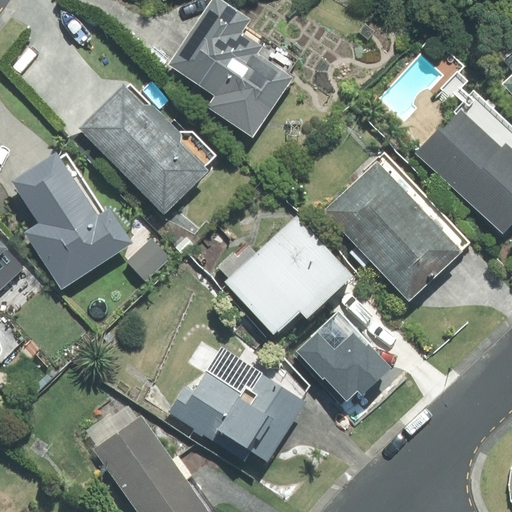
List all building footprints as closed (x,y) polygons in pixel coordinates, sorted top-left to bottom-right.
[(199,111),(245,140),(285,79),(252,57),(256,50),(234,35),(241,23),(206,0),(161,69),(207,99),(199,111)] [(511,68),(494,86),(511,104),(511,68)] [(176,140),(141,104),(135,110),(116,90),(73,132),(156,217),(199,175),(170,145),(176,140)] [(511,134),(467,93),(409,156),(495,236),(511,217),(511,134)] [(48,154),(4,184),(32,226),(17,236),(56,293),(125,247),(63,154),(53,161),(48,154)] [(381,155),(317,213),(401,305),(464,247),(381,155)] [(250,253),(245,247),(232,258),(229,255),(211,270),(220,280),(217,283),(266,338),(291,316),(297,323),(345,281),(289,218),(250,253)] [(184,387),(165,417),(206,443),(211,436),(260,467),(299,406),(218,354),(205,374),(201,372),(189,391),(184,387)] [(165,460),(127,402),(77,435),(127,511),(214,511),(176,453),(165,460)]
